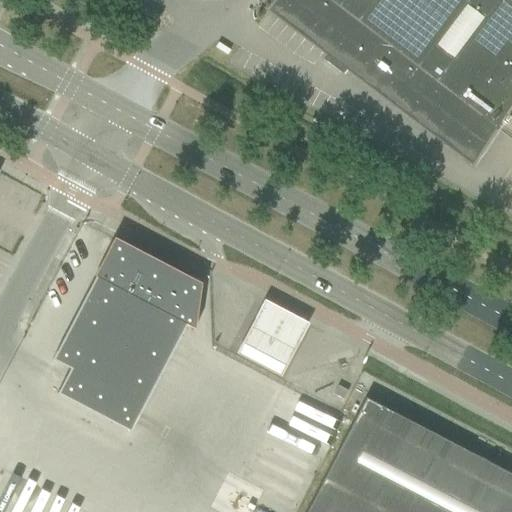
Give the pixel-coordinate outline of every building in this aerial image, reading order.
[(511,0),(276,0),(269,11),(275,16),(276,15),(328,54),(325,59),(345,75),(349,70),(464,157),(463,158),(474,167),(498,130),(497,129),(511,106),(511,0)] [(114,240),(51,360),(69,369),(56,394),(129,432),(182,331),(185,326),(194,331),(195,283),(114,240)] [(306,332),(261,307),(231,361),(277,386),(306,332)] [(347,391),(337,386),(332,395),(343,400),(347,391)] [(511,511),(511,493),(376,423),(383,409),(364,399),(305,511),(511,511)] [(89,511),(0,468),(0,511),(89,511)]
